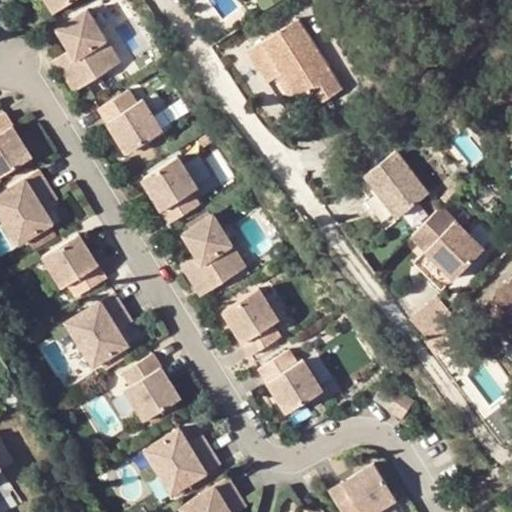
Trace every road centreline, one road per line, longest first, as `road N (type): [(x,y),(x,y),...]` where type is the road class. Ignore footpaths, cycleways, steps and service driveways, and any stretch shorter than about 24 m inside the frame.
road 1 (residential): [(0,30),(252,442),(291,460),(344,435),(385,438),(436,511)]
road 2 (unclassified): [(165,0),(492,448),(511,458)]
